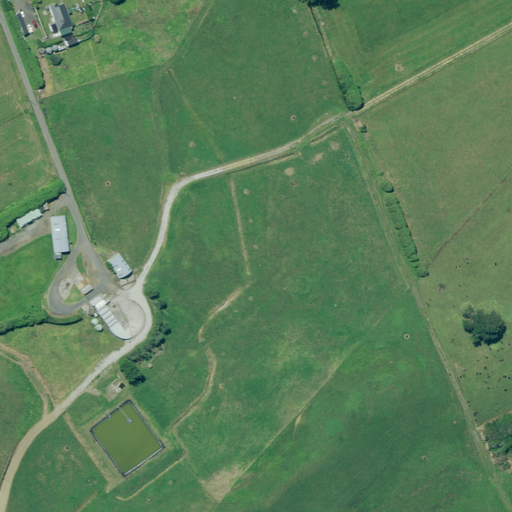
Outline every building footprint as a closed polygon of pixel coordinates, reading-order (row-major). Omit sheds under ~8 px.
[(72,32),(63,4),(56,6),(56,4),(48,7),(53,23),(49,25),(52,33),(57,31),(59,36),(69,33),(72,32)] [(74,37),(65,40),(67,46),(76,43),(74,37)] [(69,251),(66,216),(52,218),(56,259),(61,259),(60,252),(69,251)] [(130,270),(118,254),(107,262),(119,278),(130,270)] [(125,340),(128,337),(99,297),(90,303),(92,306),(90,307),(89,307),(89,306),(88,306),(87,306),(86,306),(85,307),(85,308),(84,308),(84,309),(85,310),(85,311),(86,311),(86,312),(87,312),(88,312),(88,313),(88,314),(88,315),(89,316),(90,316),(91,316),(92,316),(93,316),(93,315),(95,318),(98,315),(111,333),(114,337),(125,340)]
